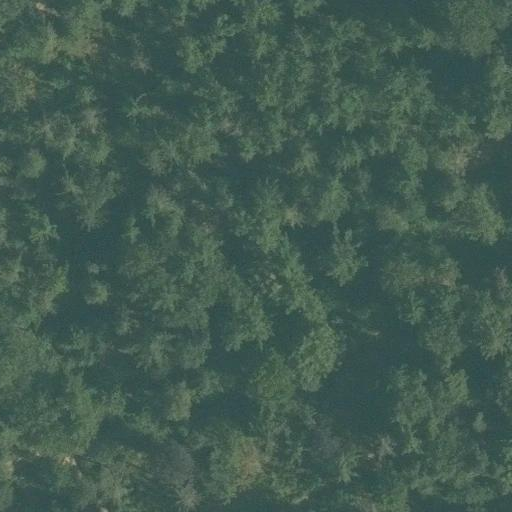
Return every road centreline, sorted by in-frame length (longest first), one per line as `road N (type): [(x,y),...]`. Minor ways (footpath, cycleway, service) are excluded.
road 1 (track): [(511,136),(53,443)]
road 2 (track): [(452,0),(511,121)]
